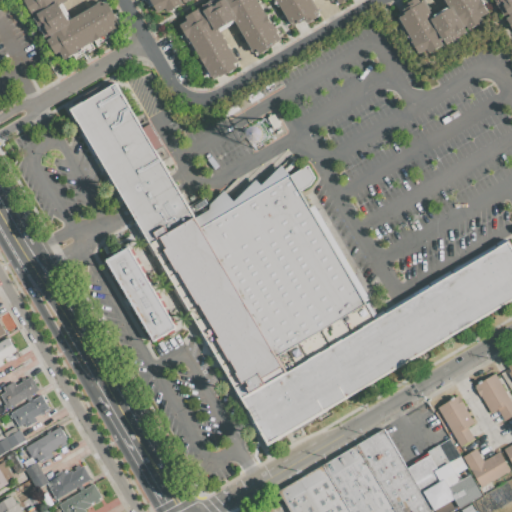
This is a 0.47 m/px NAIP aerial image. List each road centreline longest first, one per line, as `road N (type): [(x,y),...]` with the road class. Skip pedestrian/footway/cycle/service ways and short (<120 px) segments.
road 1 (residential): [(144,40),(179,94),(198,100),(374,0)]
road 2 (residential): [(0,276),(137,511)]
road 3 (residential): [(317,447),(511,330)]
road 4 (residential): [(36,103),(144,40),(123,0)]
road 5 (primary): [(23,255),(21,275),(76,371),(108,392)]
road 6 (primary): [(108,392),(63,308),(23,255)]
road 7 (primary): [(108,392),(179,511)]
road 8 (residential): [(205,511),(317,447)]
